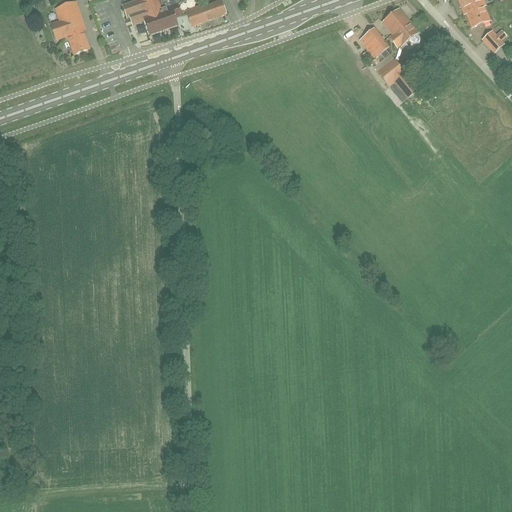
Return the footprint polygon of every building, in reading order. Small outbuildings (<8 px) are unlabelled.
[(128,19),(129,18),(132,26),(144,22),(150,37),(178,27),(175,19),(182,17),(177,4),(176,5),(175,2),(179,1),(178,0),(138,0),(139,1),(123,7),(128,19)] [(467,15),(484,8),(483,5),(484,4),(482,0),(460,0),(459,1),(464,13),(466,12),(467,15)] [(194,27),(227,16),(222,2),(203,8),(202,6),(186,12),(191,25),(194,27)] [(56,10),(60,23),(52,26),(57,41),(68,37),(75,56),(90,50),(84,32),(86,31),(76,3),(56,10)] [(472,29),(489,22),(484,8),(467,15),(472,29)] [(382,23),(393,36),(389,39),(398,49),(401,47),(402,48),(419,34),(400,10),(382,23)] [(374,30),(360,41),(375,60),(389,49),(374,30)] [(495,54),(505,45),(493,32),(483,41),(495,54)] [(406,75),(393,59),(377,72),(390,88),(396,83),(408,98),(418,90),(406,75)]
